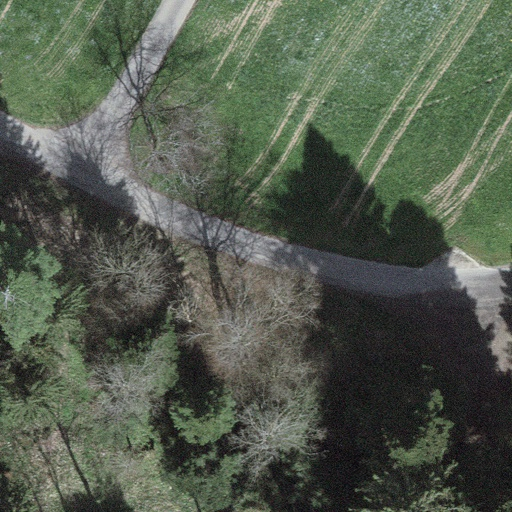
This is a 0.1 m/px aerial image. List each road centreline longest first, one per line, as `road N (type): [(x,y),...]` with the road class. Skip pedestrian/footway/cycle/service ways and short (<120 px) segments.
road 1 (unclassified): [(511,286),(372,266),(86,176),(0,126)]
road 2 (track): [(0,176),(86,176),(176,0)]
road 3 (track): [(401,511),(460,284)]
